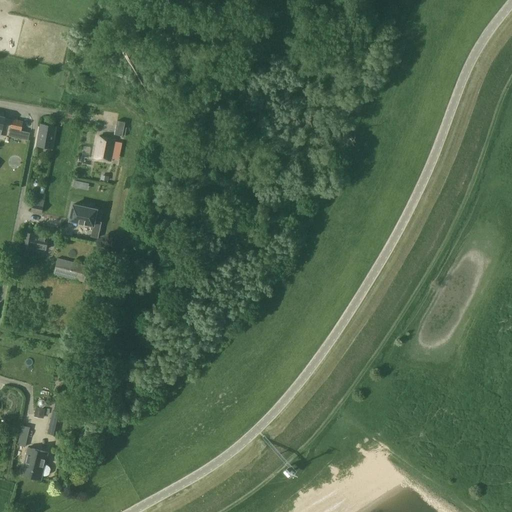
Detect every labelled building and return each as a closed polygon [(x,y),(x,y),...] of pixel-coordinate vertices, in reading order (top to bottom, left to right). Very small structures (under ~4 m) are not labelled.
[(10,129),(21,131),(23,121),(12,118),(10,129)] [(126,122),(117,120),(115,134),(123,136),(126,122)] [(36,145),(52,148),(56,126),(40,123),(36,145)] [(110,160),(113,146),(114,139),(98,136),(94,157),(110,160)] [(37,199),(36,204),(33,203),(32,211),(42,213),(45,200),(37,199)] [(69,220),(93,225),(90,236),(97,238),(101,222),(94,220),(96,210),(72,205),(69,220)] [(33,249),(33,247),(45,249),(47,238),(35,235),(36,234),(24,231),(20,253),(26,255),(27,248),(33,249)] [(53,274),(84,282),(88,265),(57,257),(53,274)] [(59,435),(62,420),(64,414),(52,411),(48,433),(59,435)] [(17,444),(25,446),(30,427),(22,425),(17,444)] [(21,475),(31,477),(38,450),(28,447),(21,475)] [(48,452),(38,450),(31,477),(41,479),(48,452)]
